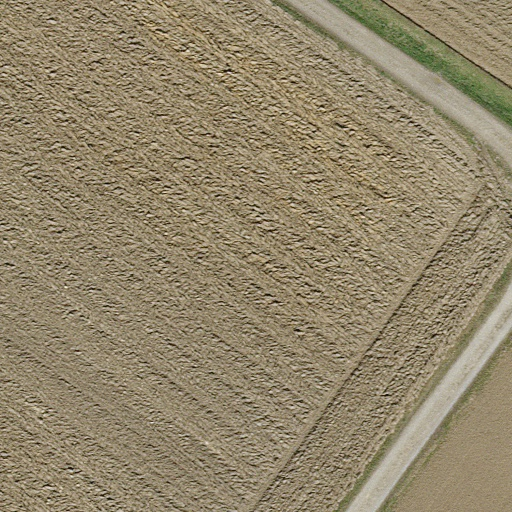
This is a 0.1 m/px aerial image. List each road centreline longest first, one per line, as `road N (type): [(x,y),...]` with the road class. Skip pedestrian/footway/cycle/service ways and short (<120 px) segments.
road 1 (track): [(312,0),(419,70),(511,145)]
road 2 (track): [(511,320),(373,511)]
